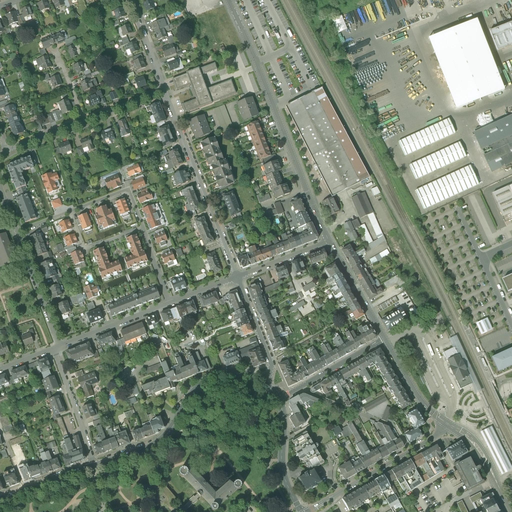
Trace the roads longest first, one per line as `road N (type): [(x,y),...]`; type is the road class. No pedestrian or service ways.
road 1 (unknown): [(455,12),(426,36),(461,118),(421,122),(374,34),(421,12),(444,12)]
road 2 (tertiary): [(329,241),(228,0)]
road 3 (secondary): [(264,383),(238,373),(212,377),(162,439),(93,465)]
road 4 (residential): [(237,277),(164,89)]
road 5 (residential): [(169,304),(127,190),(70,212)]
road 6 (residential): [(297,389),(396,428),(409,451)]
road 7 (residential): [(56,348),(93,465)]
road 8 (residential): [(17,232),(56,348)]
road 9 (residential): [(169,304),(56,348)]
road 10 (tertiary): [(409,451),(305,511)]
